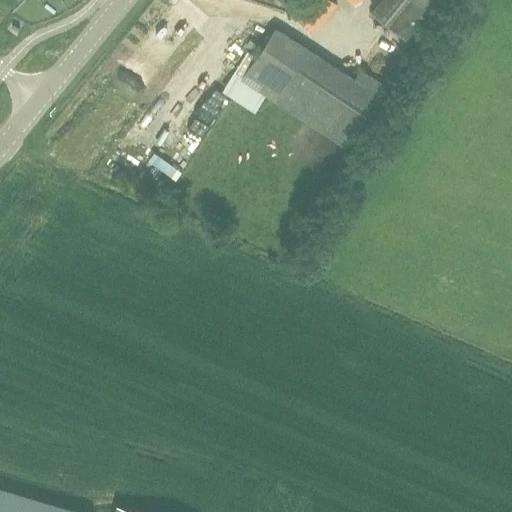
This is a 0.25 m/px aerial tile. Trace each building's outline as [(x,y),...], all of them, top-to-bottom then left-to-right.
[(315,31),(337,3),(333,0),(303,0),(293,13),(315,31)] [(380,0),(372,10),(411,43),(446,0),(380,0)] [(363,22),(348,18),(341,48),(355,52),(363,22)] [(273,28),(242,77),(277,100),(308,51),(273,28)] [(169,203),(229,102),(179,72),(159,59),(100,163),(169,203)] [(0,511),(89,511),(91,502),(0,481),(0,511)] [(114,511),(146,511),(117,503),(114,511)]
